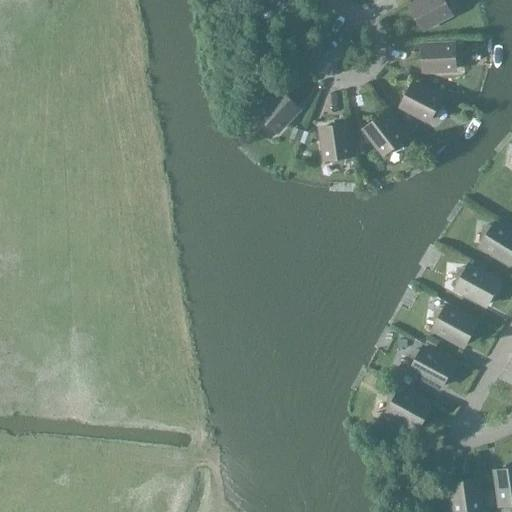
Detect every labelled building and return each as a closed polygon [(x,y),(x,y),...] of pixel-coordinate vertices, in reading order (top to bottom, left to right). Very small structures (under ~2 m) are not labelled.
[(425,0),(412,7),(423,29),(431,24),(439,23),(438,20),(451,13),(447,5),(451,3),(450,0),(425,0)] [(423,46),(424,71),(433,70),(440,72),(441,70),(456,69),(455,45),(423,46)] [(413,84),(402,106),(410,110),(415,116),(417,114),(430,120),(441,99),(413,84)] [(299,108),(281,92),(259,115),(277,132),(287,121),(289,122),(292,115),(298,109),(299,108)] [(401,142),(404,139),(384,114),(365,129),(371,136),(373,143),(376,142),(385,154),(393,148),(396,152),(403,149),(401,142)] [(343,155),(348,154),(344,123),(319,126),(320,135),(319,143),(321,143),(323,158),(333,156),(334,161),(342,162),(343,155)] [(294,127),(289,139),(299,142),(303,131),(294,127)] [(304,131),(300,142),(310,146),(314,135),(304,131)] [(483,241),(481,245),(493,253),(493,256),(500,257),(511,264),(511,263),(511,234),(494,224),(492,227),(485,226),(482,241),(483,241)] [(458,284),(456,288),(469,295),(469,298),(476,299),(488,305),(500,283),(468,266),(466,269),(459,268),(457,283),(458,284)] [(435,325),(433,329),(446,336),(446,338),(453,340),(465,346),(477,324),(445,307),(444,310),(436,309),(434,324),(435,325)] [(412,366),(410,370),(423,377),(423,380),(430,381),(442,387),(454,365),(422,348),(421,351),(413,350),(411,365),(412,366)] [(389,408),(387,412),(400,419),(400,422),(407,423),(419,429),(431,407),(399,390),(397,393),(390,393),(388,407),(389,408)] [(499,492),(501,506),(506,505),(506,507),(511,508),(511,468),(496,470),(498,483),(497,491),(499,492)] [(454,504),(455,511),(480,511),(476,480),(451,483),(453,496),(452,504),(454,504)]
